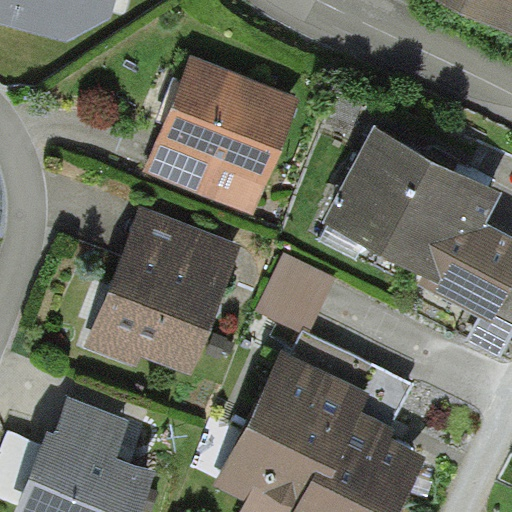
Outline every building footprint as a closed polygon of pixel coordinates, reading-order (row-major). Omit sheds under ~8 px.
[(113,0),(0,0),(0,15),(67,35),(114,1),(113,0)] [(511,0),(475,0),(511,18),(511,0)] [(299,87),(191,44),(143,164),(252,207),(299,87)] [(502,172),(375,106),(324,204),(425,255),(418,267),(484,301),(493,306),(511,269),(511,217),(485,204),(502,172)] [(241,235),(140,196),(85,337),(137,357),(142,344),(191,363),(241,235)] [(335,269),(284,245),(257,303),(308,327),(335,269)] [(511,269),(493,306),(511,315),(511,269)] [(501,350),(511,328),(511,315),(493,306),(484,301),(467,333),(501,350)] [(371,379),(281,336),(213,476),(246,492),(235,511),(284,511),(318,444),(335,452),(361,399),(371,379)] [(130,408),(67,384),(56,412),(49,409),(12,503),(33,511),(132,511),(156,452),(118,437),(130,408)] [(396,415),(361,399),(335,452),(318,444),(284,511),(392,511),(426,443),(391,426),(396,415)]
